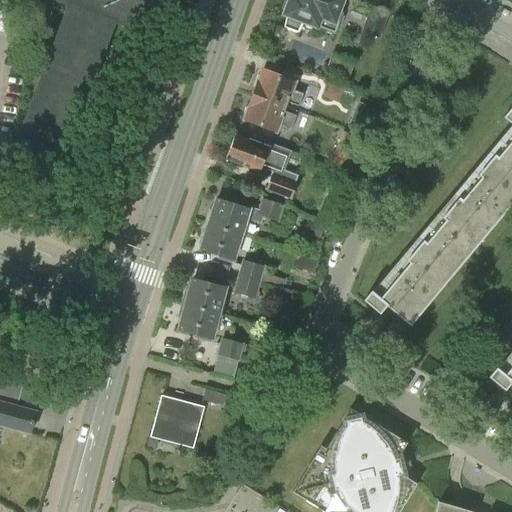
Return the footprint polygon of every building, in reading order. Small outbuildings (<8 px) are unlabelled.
[(55,0),(70,5),(14,151),(36,160),(57,168),(113,21),(131,28),(142,0),(55,0)] [(287,0),(282,15),(284,16),(282,28),(295,33),(299,22),(333,35),(341,14),(338,13),(342,0),(287,0)] [(388,13),(371,6),(361,31),(379,38),(388,13)] [(253,96),(286,109),(288,104),(298,108),(303,95),(293,92),(296,84),(263,71),(253,96)] [(338,99),(342,90),(330,85),(324,97),(332,101),(338,99)] [(294,118),(284,114),(286,109),(253,96),(244,121),(276,134),(279,126),(290,130),(294,118)] [(393,313),(409,326),(511,200),(511,102),(499,119),(509,127),(372,293),(371,292),(364,301),(377,312),(380,315),(386,307),(393,313)] [(269,144),(268,148),(249,140),(248,142),(234,137),(225,160),(259,174),(260,170),(271,174),(265,190),(289,200),(295,185),(293,184),(296,177),(283,172),(290,152),(269,144)] [(331,164),(347,170),(351,159),(334,153),(331,164)] [(283,206),(261,199),(257,213),(256,217),(262,219),(278,223),(283,206)] [(256,217),(257,213),(249,210),(250,207),(236,202),(235,206),(216,200),(212,212),(208,211),(204,224),(241,235),(245,222),(260,227),(262,219),(256,217)] [(319,209),(315,219),(331,224),(334,215),(319,209)] [(307,221),(303,235),(318,240),(322,225),(307,221)] [(253,239),(241,236),(241,235),(204,224),(201,235),(204,237),(200,250),(219,255),(218,259),(232,264),(237,250),(249,253),(253,239)] [(241,261),(237,278),(260,284),(283,290),(285,280),(271,276),(272,270),(241,261)] [(237,278),(232,295),(255,301),(260,284),(237,278)] [(185,293),(181,305),(217,316),(226,287),(211,282),(210,286),(191,280),(188,292),(185,293)] [(208,345),(217,316),(181,305),(177,318),(180,320),(176,332),(195,337),(194,340),(208,345)] [(246,346),(221,339),(216,357),(238,363),(240,353),(244,354),(246,346)] [(18,350),(2,340),(0,342),(0,357),(10,363),(18,350)] [(511,385),(511,349),(495,369),(487,379),(497,387),(500,389),(503,392),(510,383),(511,385)] [(41,397),(20,391),(22,386),(0,379),(0,430),(3,431),(4,427),(29,434),(35,414),(37,414),(41,397)] [(204,391),(202,401),(222,406),(225,397),(204,391)] [(192,450),(203,408),(160,397),(149,438),(192,450)] [(252,407),(244,405),(243,412),(250,414),(252,407)] [(343,511),(399,511),(416,486),(400,476),(398,468),(396,460),(406,445),(349,410),(325,451),(319,447),(291,494),(330,511),(343,511)] [(215,474),(217,466),(202,463),(200,471),(215,474)] [(466,511),(437,503),(434,511),(466,511)]
